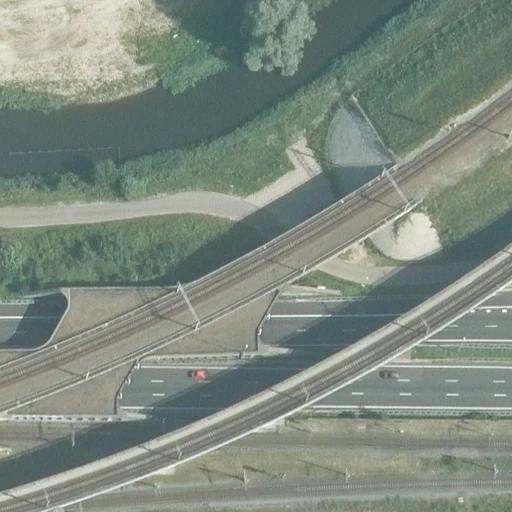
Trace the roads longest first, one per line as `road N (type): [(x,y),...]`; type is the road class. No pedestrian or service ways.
road 1 (motorway): [(511,386),(0,381)]
road 2 (motorway): [(511,327),(0,331)]
